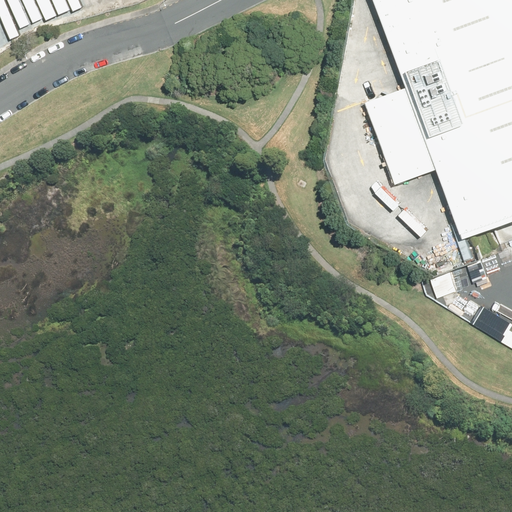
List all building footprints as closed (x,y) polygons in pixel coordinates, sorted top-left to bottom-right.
[(0,0),(0,33),(20,6),(11,0),(0,0)] [(54,0),(52,12),(80,16),(83,0),(54,0)] [(510,224),(511,223),(511,0),(372,0),(403,86),(386,93),(362,101),(392,186),(422,178),(440,173),(462,241),(475,237),(495,230),(510,224)] [(419,225),(408,194),(387,203),(399,236),(409,233),(408,229),(419,225)] [(453,228),(427,236),(434,257),(460,250),(453,228)]
